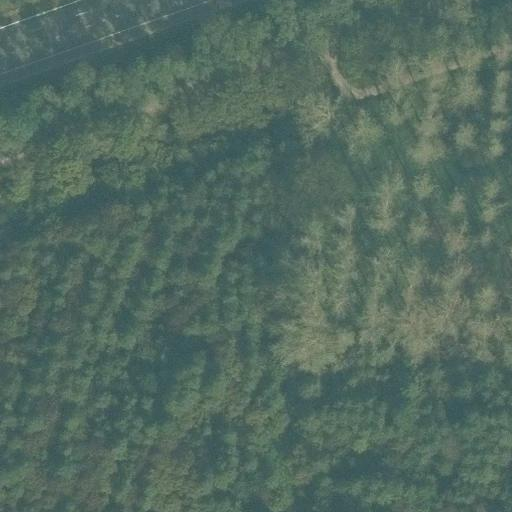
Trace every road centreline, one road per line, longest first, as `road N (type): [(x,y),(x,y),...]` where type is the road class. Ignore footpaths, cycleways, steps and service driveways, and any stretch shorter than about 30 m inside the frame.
road 1 (unclassified): [(0,154),(329,43),(488,0)]
road 2 (track): [(329,43),(347,99),(511,51)]
road 3 (motorway): [(0,43),(123,0)]
